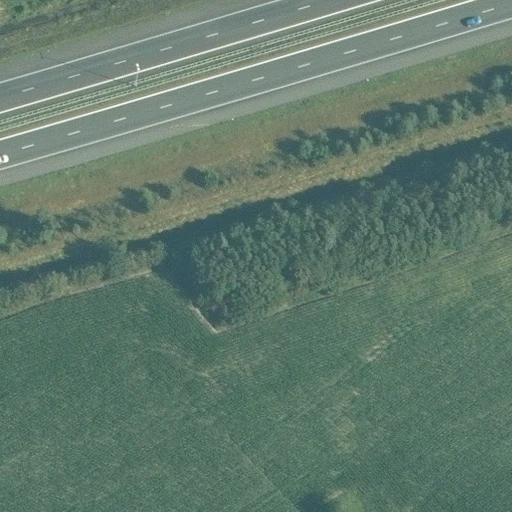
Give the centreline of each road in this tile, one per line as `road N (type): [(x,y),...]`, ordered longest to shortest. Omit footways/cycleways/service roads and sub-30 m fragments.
road 1 (motorway): [(0,153),(511,5)]
road 2 (motorway): [(334,0),(0,96)]
